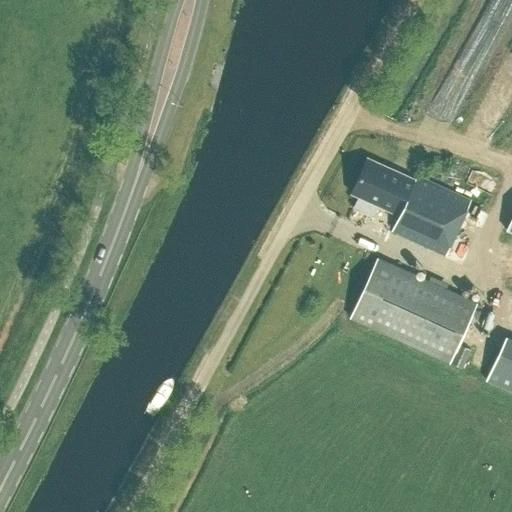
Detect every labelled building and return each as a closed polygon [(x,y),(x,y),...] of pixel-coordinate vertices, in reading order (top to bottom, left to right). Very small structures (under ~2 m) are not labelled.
[(400,212),(391,230),(445,255),(471,200),(416,175),(414,179),(367,157),(351,193),(390,211),(391,208),(400,212)] [(304,251),(292,289),(324,299),(336,261),(304,251)] [(378,257),(352,317),(451,360),(477,300),(446,287),(428,279),(378,257)] [(503,293),(511,273),(511,269),(484,257),(474,280),(503,293)] [(506,334),(511,316),(511,312),(479,300),(471,321),(506,334)] [(511,341),(509,341),(511,333),(511,331),(508,330),(486,379),(511,390),(511,341)] [(451,362),(462,367),(471,349),(459,344),(451,362)]
